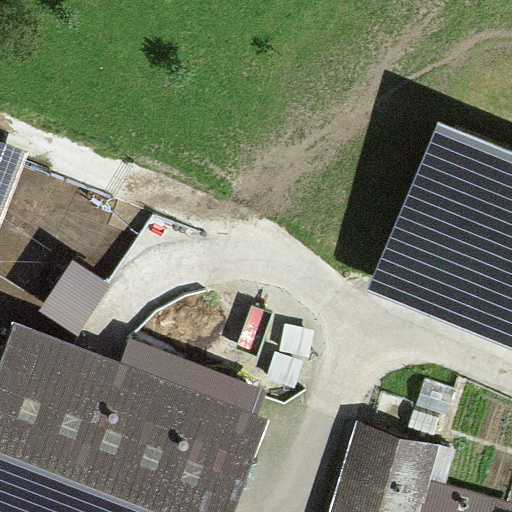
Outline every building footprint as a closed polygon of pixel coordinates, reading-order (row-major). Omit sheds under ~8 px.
[(511,132),(439,103),(367,279),(511,337),(511,132)] [(0,222),(30,144),(0,132),(0,222)] [(44,289),(86,312),(114,262),(72,239),(44,289)] [(225,511),(267,405),(11,307),(0,336),(0,511),(225,511)] [(445,445),(365,423),(339,511),(510,511),(511,507),(434,485),(445,445)]
